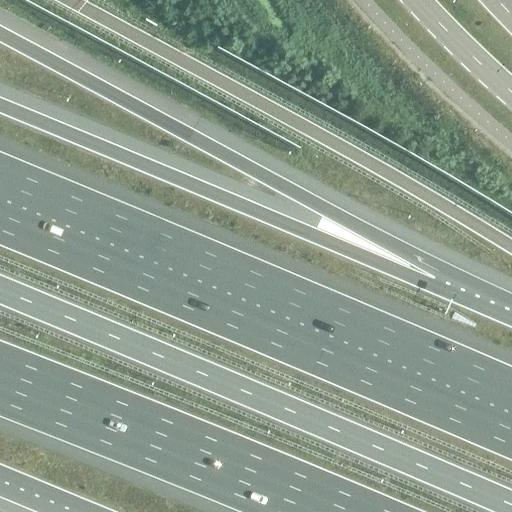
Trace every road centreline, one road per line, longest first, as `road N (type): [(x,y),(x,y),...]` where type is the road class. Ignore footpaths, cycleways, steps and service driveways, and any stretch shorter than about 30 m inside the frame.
road 1 (motorway): [(511,416),(0,200)]
road 2 (motorway): [(0,293),(511,507)]
road 3 (motorway): [(431,288),(325,210),(0,34)]
road 4 (motorway): [(431,288),(0,107)]
road 5 (motorway): [(0,379),(328,511)]
road 6 (secondary): [(418,0),(511,92)]
